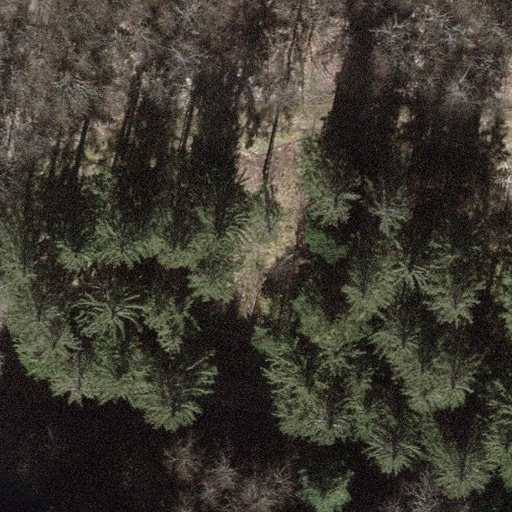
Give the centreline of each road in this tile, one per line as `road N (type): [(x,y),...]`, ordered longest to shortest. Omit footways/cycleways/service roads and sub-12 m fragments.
road 1 (track): [(0,353),(334,402),(511,460)]
road 2 (track): [(511,112),(236,107),(0,160)]
